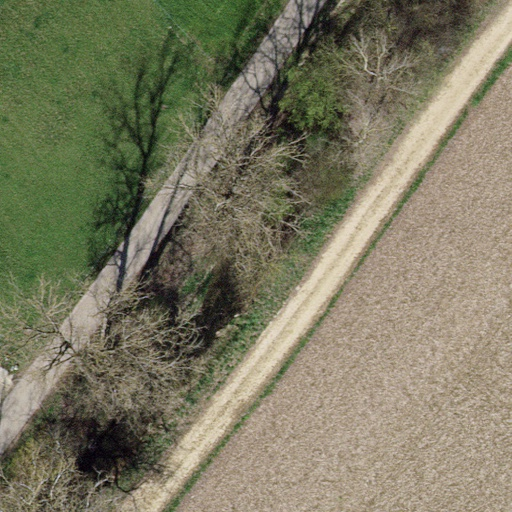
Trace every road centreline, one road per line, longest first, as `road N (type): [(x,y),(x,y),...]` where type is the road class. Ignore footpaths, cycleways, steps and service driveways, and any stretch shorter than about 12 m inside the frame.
road 1 (track): [(507,0),(483,23),(348,249),(141,511)]
road 2 (unclassified): [(311,0),(0,424)]
